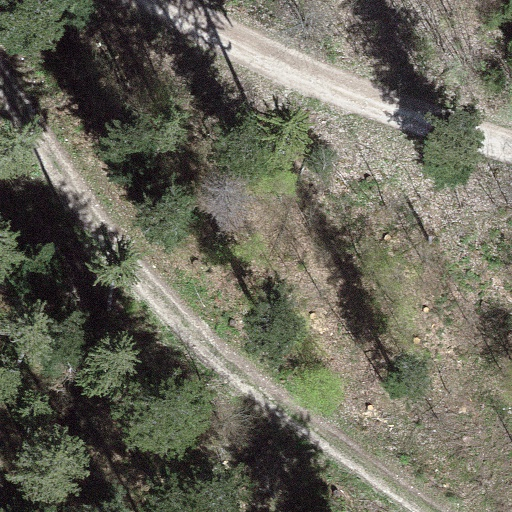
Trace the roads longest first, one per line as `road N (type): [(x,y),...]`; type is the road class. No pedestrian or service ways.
road 1 (track): [(424,511),(168,329),(0,99)]
road 2 (track): [(153,0),(230,43),(511,156)]
